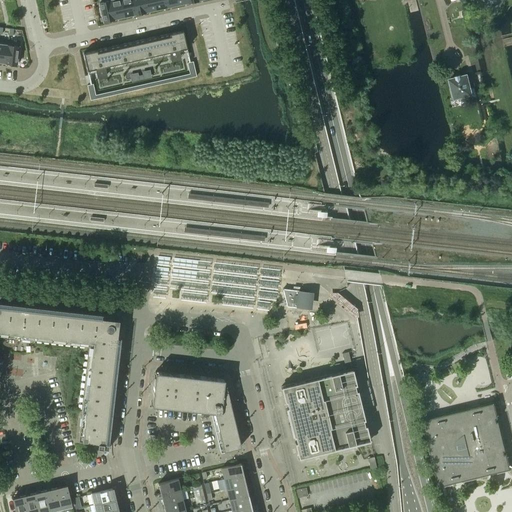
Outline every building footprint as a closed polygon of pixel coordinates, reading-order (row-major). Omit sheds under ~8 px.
[(114,19),(109,0),(97,0),(100,8),(99,8),(100,15),(101,15),(103,21),(114,19)] [(120,0),(109,0),(114,19),(124,16),(120,0)] [(135,14),(131,0),(120,0),(124,16),(135,14)] [(131,0),(135,14),(145,12),(142,0),(131,0)] [(142,0),(145,12),(156,9),(153,0),(142,0)] [(153,0),(156,9),(166,7),(164,0),(153,0)] [(186,48),(183,30),(83,53),(87,70),(186,48)] [(8,41),(5,63),(16,64),(17,59),(18,59),(19,51),(18,51),(19,42),(8,41)] [(454,98),(466,95),(467,99),(476,97),(474,88),(470,89),(467,74),(460,76),(460,74),(455,75),(455,77),(449,79),(454,98)] [(287,306),(297,307),(299,308),(301,308),(303,308),(304,308),(306,308),(305,304),(308,305),(309,292),(299,291),(299,290),(282,288),(287,306)] [(9,346),(11,346),(13,346),(15,345),(17,344),(19,342),(20,340),(21,338),(21,337),(89,344),(78,439),(98,441),(97,446),(108,448),(108,443),(105,442),(117,336),(114,335),(109,335),(109,330),(111,330),(112,330),(113,329),(113,328),(114,327),(114,326),(114,325),(113,325),(113,324),(112,323),(111,322),(110,322),(109,322),(108,322),(107,323),(106,324),(106,325),(105,325),(101,325),(102,317),(0,305),(0,338),(1,340),(2,342),(3,343),(5,345),(7,346),(9,346)] [(342,353),(344,363),(351,362),(348,351),(342,353)] [(338,372),(281,386),(285,401),(295,442),(294,442),(298,457),(356,443),(367,441),(369,440),(370,440),(370,439),(367,427),(366,424),(365,425),(364,425),(363,419),(364,419),(361,405),(357,390),(356,390),(354,384),(355,384),(356,384),(356,382),(353,369),(352,368),(352,369),(350,369),(338,372)] [(209,408),(213,407),(223,450),(240,446),(225,383),(224,383),(224,379),(155,371),(151,405),(210,411),(209,408)] [(412,374),(414,384),(420,382),(418,373),(412,374)] [(425,419),(423,419),(426,435),(427,435),(429,434),(430,437),(429,438),(426,438),(426,439),(432,467),(433,467),(436,467),(437,466),(438,470),(435,470),(439,486),(440,485),(441,485),(453,482),(454,483),(461,481),(461,480),(488,474),(489,474),(496,473),(496,472),(510,468),(507,453),(503,454),(502,451),(506,450),(506,449),(500,421),(499,421),(495,421),(494,418),(498,417),(494,402),(480,405),(472,406),(472,407),(445,414),(445,413),(437,415),(437,416),(425,419)] [(367,458),(370,468),(376,467),(374,456),(367,458)] [(240,462),(221,467),(224,478),(242,473),(243,473),(242,468),(240,462)] [(242,473),(224,478),(226,488),(246,484),(244,478),(243,473),(242,473)] [(177,478),(158,483),(159,489),(161,494),(162,493),(180,489),(177,478)] [(67,484),(55,487),(61,511),(69,509),(69,507),(72,506),(72,505),(71,505),(66,485),(67,485),(67,484)] [(246,484),(226,488),(229,499),(247,494),(248,494),(247,489),(246,484)] [(55,487),(45,490),(50,511),(55,511),(61,511),(55,487)] [(91,492),(94,504),(115,499),(112,487),(112,488),(92,493),(91,492)] [(162,493),(161,494),(162,498),(163,504),(183,499),(188,498),(186,488),(180,489),(162,493)] [(50,511),(45,490),(34,492),(38,511),(50,511)] [(38,511),(34,492),(24,495),(27,511),(38,511)] [(247,494),(229,499),(231,509),(251,505),(249,499),(248,494),(247,494)] [(27,511),(24,495),(12,498),(13,498),(16,511),(27,511)] [(94,504),(95,511),(106,511),(118,509),(115,499),(94,504)] [(183,499),(163,504),(164,510),(165,511),(176,511),(185,510),(183,499)]
